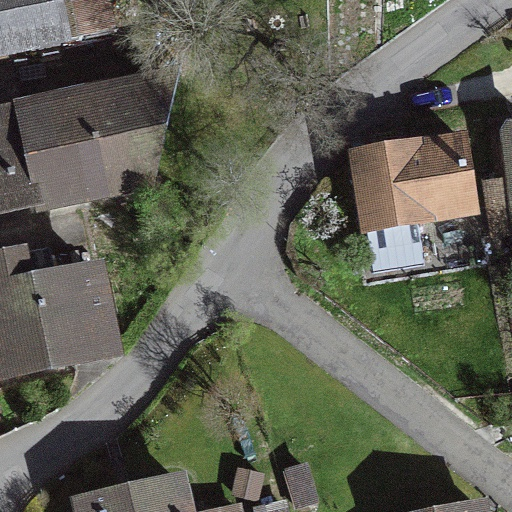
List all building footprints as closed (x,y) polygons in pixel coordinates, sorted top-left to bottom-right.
[(0,0),(0,54),(115,30),(108,0),(0,0)] [(146,181),(170,80),(22,111),(42,204),(146,181)] [(0,213),(42,204),(22,111),(0,115),(0,213)] [(493,235),(511,232),(511,167),(508,132),(506,120),(491,122),(498,184),(487,185),(493,235)] [(461,139),(352,156),(372,274),(423,266),(416,223),(473,214),(461,139)] [(0,270),(0,375),(112,353),(96,274),(47,284),(42,262),(0,270)] [(236,511),(236,509),(222,511),(184,511),(178,483),(80,505),(82,511),(236,511)]
